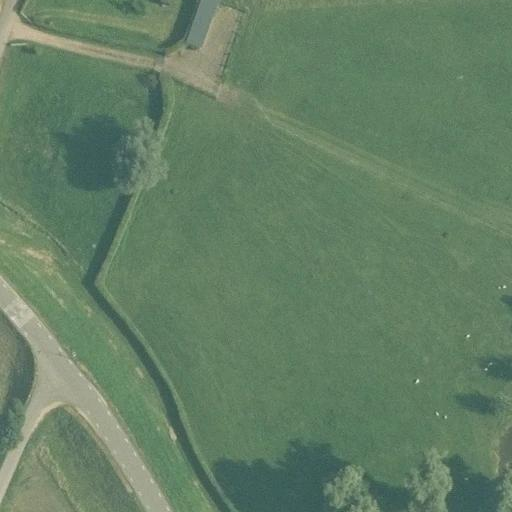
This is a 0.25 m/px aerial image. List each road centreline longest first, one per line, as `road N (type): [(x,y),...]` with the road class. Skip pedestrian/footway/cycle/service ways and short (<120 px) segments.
road 1 (track): [(210,81),(3,30)]
road 2 (unclassified): [(159,511),(57,356)]
road 3 (unclassified): [(0,486),(57,356)]
